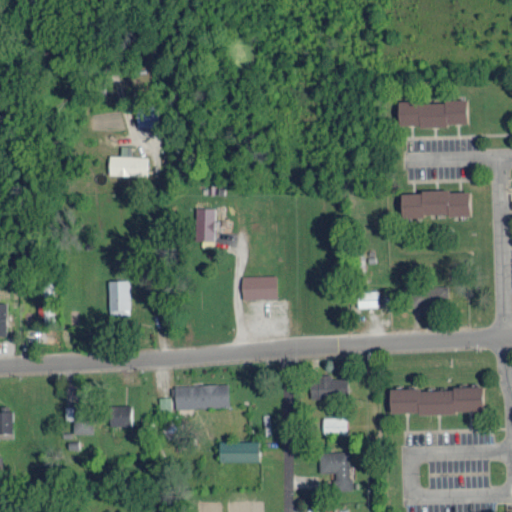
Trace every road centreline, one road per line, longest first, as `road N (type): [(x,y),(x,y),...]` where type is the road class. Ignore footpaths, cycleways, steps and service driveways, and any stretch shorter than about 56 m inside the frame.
road 1 (residential): [(511,336),(0,364)]
road 2 (residential): [(499,181),(511,439)]
road 3 (residential): [(511,496),(409,500),(409,460),(511,451)]
road 4 (residential): [(0,479),(183,477)]
road 5 (residential): [(285,511),(288,345)]
